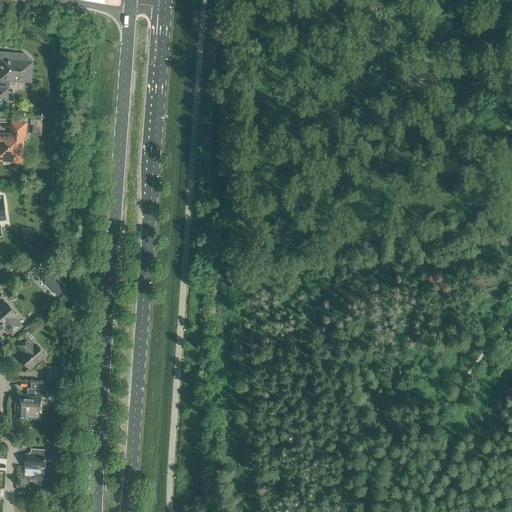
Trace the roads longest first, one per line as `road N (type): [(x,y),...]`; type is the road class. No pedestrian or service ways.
road 1 (secondary): [(130,4),(96,511)]
road 2 (secondary): [(125,511),(169,7)]
